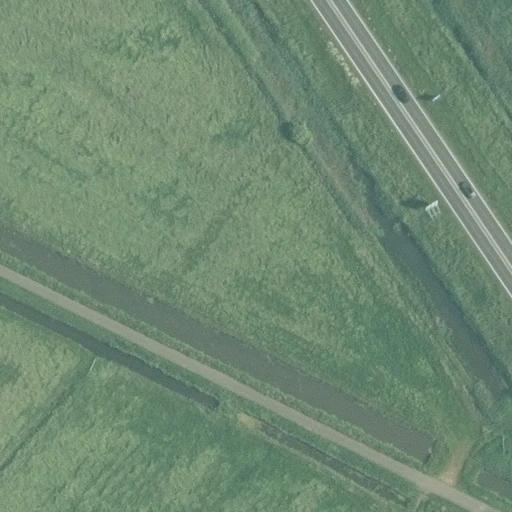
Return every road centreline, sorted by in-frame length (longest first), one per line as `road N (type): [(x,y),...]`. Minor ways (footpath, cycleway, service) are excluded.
road 1 (unclassified): [(485,511),(0,272)]
road 2 (trunk): [(511,268),(331,0)]
